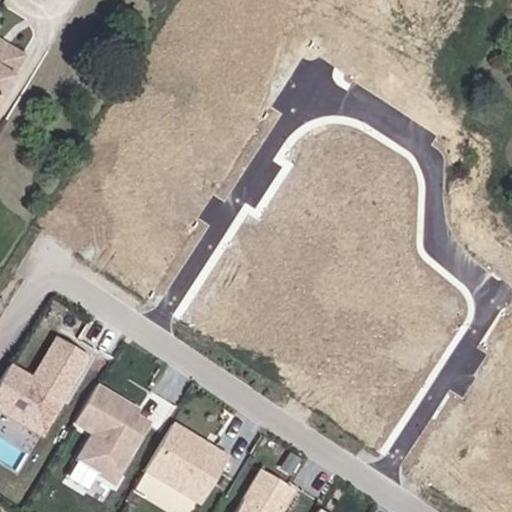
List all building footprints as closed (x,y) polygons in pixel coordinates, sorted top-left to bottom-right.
[(0,54),(2,52),(17,61),(19,56),(0,43),(0,54)] [(0,87),(17,61),(2,52),(0,54),(0,87)] [(49,419),(86,358),(54,339),(29,380),(7,366),(0,377),(0,413),(25,428),(35,411),(49,419)] [(146,425),(133,418),(136,412),(94,387),(71,424),(90,435),(82,448),(88,452),(79,466),(110,485),(146,425)] [(38,436),(49,419),(35,411),(25,428),(38,436)] [(197,505),(225,459),(170,425),(142,471),(197,505)] [(79,466),(88,452),(82,448),(73,463),(79,466)] [(270,511),(272,510),(275,511),(277,511),(290,491),(258,471),(233,511),(270,511)]
